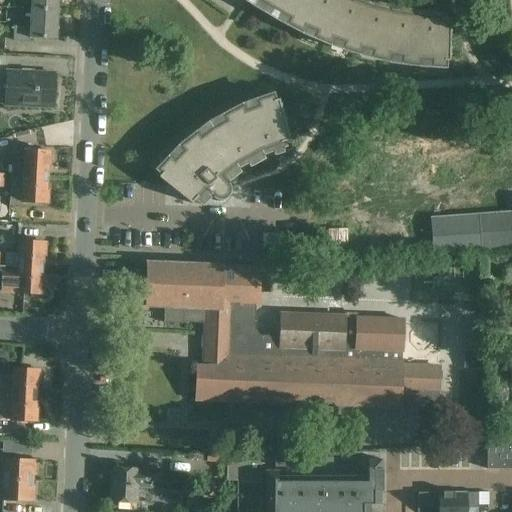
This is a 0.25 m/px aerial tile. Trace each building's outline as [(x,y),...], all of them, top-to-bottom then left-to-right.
[(58,0),(31,0),(31,10),(58,11),(58,0)] [(412,64),(418,65),(419,59),(431,60),(430,66),(443,66),(444,61),(449,61),(449,19),(422,17),(396,13),(371,7),(349,0),(248,0),(247,1),(276,18),(279,13),(289,18),(286,24),(302,32),(305,27),(316,32),(313,37),(325,42),(324,42),(330,44),(332,39),(343,42),(342,48),(353,52),(359,54),(361,48),(372,51),(371,56),(383,59),(382,59),(388,61),(390,55),(401,57),(400,62),(412,64)] [(56,41),(58,11),(31,10),(30,27),(14,26),(14,42),(29,43),(29,39),(56,41)] [(7,74),(5,107),(53,109),(55,75),(7,74)] [(161,173),(158,177),(191,204),(212,181),(235,164),(260,150),(289,140),(278,99),(273,101),(271,96),(256,101),(257,106),(244,111),(242,105),(236,108),(237,109),(223,116),(225,121),(213,128),(210,123),(207,124),(211,129),(200,138),(196,133),(183,143),(178,147),(182,151),(173,161),(169,158),(157,170),(161,173)] [(331,188),(333,213),(385,209),(384,201),(511,190),(511,142),(348,155),(351,187),(331,188)] [(12,151),(11,176),(46,178),(47,165),(50,165),(50,153),(12,151)] [(45,191),(46,178),(11,176),(9,202),(48,204),(48,191),(45,191)] [(511,238),(511,201),(424,204),(425,241),(511,238)] [(261,248),(280,249),(281,234),(261,233),(261,248)] [(5,267),(41,269),(42,256),(45,256),(45,245),(19,243),(18,255),(6,254),(5,267)] [(258,267),(221,266),(146,264),(144,307),(163,307),(162,324),(182,324),(182,323),(204,324),(203,334),(214,334),(214,336),(228,337),(229,305),(254,306),(254,305),(257,305),(258,267)] [(40,283),(41,269),(5,267),(0,266),(0,283),(2,284),(1,291),(16,292),(16,294),(43,295),(44,283),(40,283)] [(254,311),(254,306),(229,305),(228,337),(214,336),(214,334),(203,334),(202,368),(196,368),(194,400),(400,408),(411,408),(411,404),(437,405),(439,368),(401,366),(403,320),(355,319),(355,321),(343,320),(343,318),(280,316),(279,338),(258,337),(258,335),(257,334),(254,334),(250,330),(250,311),(254,311)] [(0,395),(35,398),(36,383),(39,383),(40,372),(12,370),(12,376),(0,375),(0,395)] [(0,420),(10,421),(37,422),(38,409),(35,409),(35,398),(0,395),(0,420)] [(511,443),(499,444),(499,469),(511,469),(511,443)] [(499,444),(486,445),(486,469),(499,469),(499,444)] [(225,479),(236,479),(258,480),(259,458),(226,457),(225,479)] [(0,466),(0,480),(31,482),(32,475),(35,475),(36,462),(2,460),(2,467),(0,466)] [(369,511),(370,504),(380,504),(380,491),(382,491),(382,488),(380,488),(380,472),(382,472),(382,469),(380,469),(380,460),(367,460),(367,482),(265,481),(265,472),(277,472),(277,471),(265,471),(265,511),(369,511)] [(134,511),(135,504),(136,487),(150,488),(151,474),(137,473),(137,471),(113,469),(111,502),(114,502),(113,511),(134,511)] [(236,479),(236,493),(260,494),(260,480),(258,480),(236,479)] [(31,482),(0,480),(0,499),(0,500),(34,501),(34,487),(31,487),(31,482)] [(417,509),(438,509),(438,511),(465,511),(466,508),(478,508),(478,492),(454,492),(454,491),(451,492),(445,492),(445,491),(442,492),(418,492),(418,507),(417,507),(417,509)]
